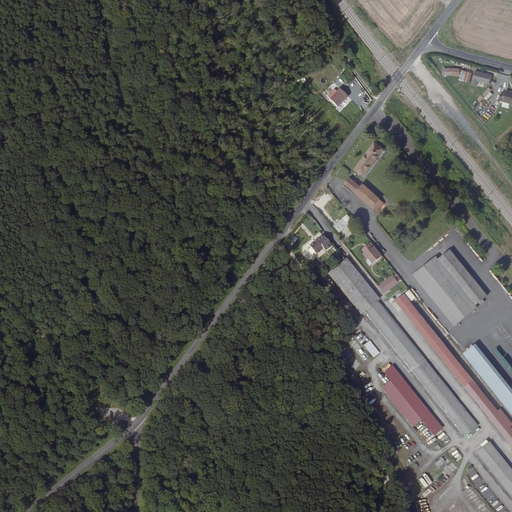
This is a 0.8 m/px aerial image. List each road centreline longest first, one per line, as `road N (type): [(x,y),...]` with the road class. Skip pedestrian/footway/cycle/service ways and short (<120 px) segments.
road 1 (tertiary): [(424,42),(132,427)]
road 2 (unknown): [(324,174),(458,330),(479,327),(501,302),(487,266),(493,241)]
road 3 (unknown): [(487,432),(303,202)]
road 4 (unknown): [(341,304),(459,456)]
road 5 (unknown): [(382,356),(368,369),(400,420),(405,458),(422,459),(449,443)]
road 6 (track): [(373,110),(469,225)]
road 7 (tertiary): [(28,511),(132,427)]
